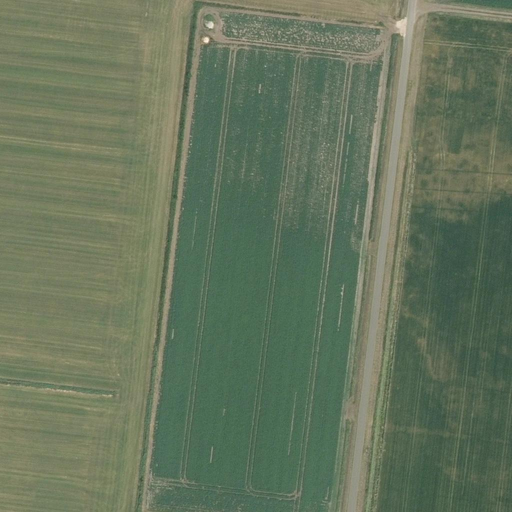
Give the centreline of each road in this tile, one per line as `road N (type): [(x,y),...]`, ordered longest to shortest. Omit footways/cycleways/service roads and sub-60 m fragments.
road 1 (unclassified): [(351,511),(413,0)]
road 2 (track): [(411,15),(284,0)]
